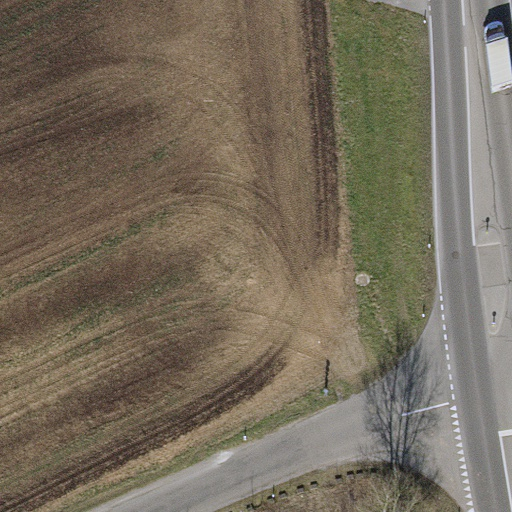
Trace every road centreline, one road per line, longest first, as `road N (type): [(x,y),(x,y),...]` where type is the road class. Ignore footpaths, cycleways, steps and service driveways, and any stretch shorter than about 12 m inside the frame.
road 1 (secondary): [(174,511),(378,420),(511,388)]
road 2 (primary): [(472,0),(511,343)]
